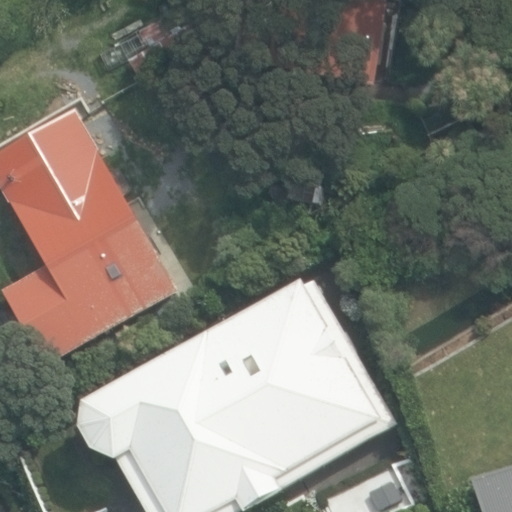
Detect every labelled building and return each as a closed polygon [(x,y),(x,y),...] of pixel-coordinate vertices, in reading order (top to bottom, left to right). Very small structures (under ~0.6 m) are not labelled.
[(369,80),(376,0),(296,0),(289,72),(369,80)] [(180,37),(133,63),(151,93),(197,68),(180,37)] [(100,155),(12,204),(49,270),(45,273),(50,281),(15,301),(51,365),(88,345),(92,351),(182,300),(131,209),(142,203),(127,176),(115,183),(100,155)] [(266,511),(293,496),(291,493),(403,428),(322,285),(314,290),(312,286),(99,410),(101,414),(91,436),(102,459),(128,470),(130,469),(153,511),(266,511)] [(511,511),(511,477),(482,487),(490,511),(511,511)]
